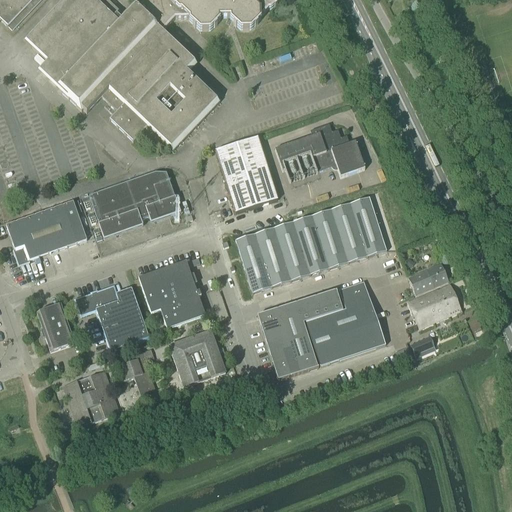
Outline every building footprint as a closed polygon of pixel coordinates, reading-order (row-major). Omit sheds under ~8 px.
[(0,0),(0,22),(8,29),(35,0),(0,0)] [(156,43),(164,34),(163,34),(175,21),(189,21),(189,23),(193,26),(193,27),(195,30),(196,29),(200,33),(210,33),(214,29),(215,29),(217,26),(220,22),(220,20),(230,20),(230,22),(234,25),(233,26),(236,29),(237,28),(241,32),(251,31),(255,28),(258,25),(261,21),(261,19),(269,11),(271,11),(275,7),(278,4),(277,4),(280,0),(147,0),(138,10),(133,5),(122,16),(105,0),(63,0),(28,37),(36,45),(32,50),(48,65),(49,65),(68,83),(59,92),(82,114),(83,112),(87,116),(102,100),(116,114),(109,122),(133,145),(141,137),(154,150),(161,143),(173,154),(220,104),(156,43)] [(340,180),(365,171),(355,144),(349,146),(346,138),(340,140),(338,132),(331,135),(329,127),(310,133),(312,138),(274,152),(282,174),(285,172),(289,185),(303,180),(317,175),(317,174),(331,170),(337,173),(340,180)] [(257,140),(215,154),(225,184),(225,185),(225,191),(228,196),(229,195),(235,216),(277,203),(257,140)] [(180,214),(167,178),(166,175),(155,175),(89,198),(104,241),(142,228),(141,223),(149,220),(151,225),(180,214)] [(350,207),(367,260),(386,254),(369,200),(350,207)] [(181,205),(185,216),(190,215),(186,203),(181,205)] [(73,204),(6,228),(20,266),(87,243),(75,210),(73,205),(73,204)] [(367,260),(350,207),(331,213),(348,266),(367,260)] [(348,266),(331,213),(312,219),(329,272),(348,266)] [(312,219),(293,225),(310,278),(329,272),(312,219)] [(293,225),(274,231),(291,284),(310,278),(293,225)] [(291,284),(274,231),(255,237),(272,290),(291,284)] [(272,290),(255,237),(235,243),(252,296),(272,290)] [(198,260),(186,264),(188,270),(200,266),(198,260)] [(408,260),(405,264),(410,268),(413,264),(408,260)] [(160,313),(167,332),(205,318),(198,300),(201,299),(199,293),(197,294),(186,263),(138,280),(151,316),(160,313)] [(441,266),(408,280),(415,298),(449,284),(441,266)] [(385,348),(382,337),(364,284),(339,292),(345,312),(343,313),(323,319),(306,325),(320,370),(385,348)] [(431,295),(408,304),(418,329),(418,330),(419,331),(433,325),(449,318),(450,318),(461,313),(455,300),(450,287),(435,293),(431,295)] [(149,341),(140,315),(131,291),(116,296),(114,289),(75,302),(81,318),(96,313),(110,355),(149,341)] [(336,293),(316,299),(323,319),(343,313),(336,293)] [(316,299),(297,306),(303,325),(306,325),(323,319),(316,299)] [(297,306),(277,312),(287,344),(307,338),(303,325),(297,306)] [(50,354),(74,346),(60,308),(37,316),(50,354)] [(287,344),(277,312),(257,318),(268,351),(287,344)] [(473,337),(480,334),(475,320),(468,323),(473,337)] [(184,390),(225,375),(211,334),(169,348),(184,390)] [(318,371),(307,338),(287,344),(297,376),(318,371)] [(415,357),(433,349),(429,339),(411,347),(415,357)] [(287,344),(268,351),(278,383),(282,381),(297,376),(287,344)] [(399,365),(410,361),(407,351),(396,356),(399,365)] [(146,364),(153,361),(149,352),(143,355),(146,364)] [(135,355),(138,362),(115,370),(120,385),(134,380),(144,407),(158,402),(141,353),(135,355)] [(88,368),(90,373),(105,368),(103,363),(88,368)] [(77,431),(119,416),(104,374),(63,389),(77,431)]
